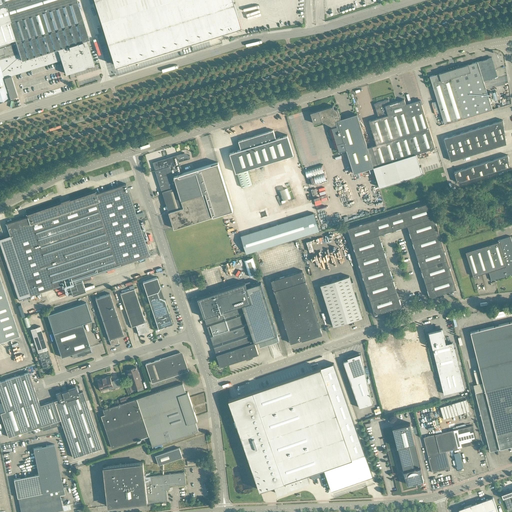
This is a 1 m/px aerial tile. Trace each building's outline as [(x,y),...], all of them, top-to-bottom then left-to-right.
[(89,39),(77,0),(0,0),(0,100),(18,95),(17,95),(11,75),(52,62),(62,59),(66,73),(70,72),(70,74),(74,73),(73,71),(93,65),(94,64),(86,40),(89,39)] [(95,0),(116,65),(139,58),(139,57),(228,29),(230,28),(230,30),(242,26),(235,2),(234,3),(233,1),(233,0),(95,0)] [(480,61),(478,62),(483,81),(497,76),(492,57),(480,61)] [(483,81),(478,62),(477,61),(449,70),(464,118),(492,109),(483,81)] [(430,76),(444,124),(464,118),(449,70),(430,76)] [(435,148),(420,99),(406,104),(404,99),(389,104),(388,102),(389,102),(389,99),(374,103),(378,118),(369,121),(376,145),(367,147),(373,167),(379,187),(422,174),(424,173),(421,165),(420,166),(419,164),(416,154),(435,148)] [(333,105),(310,112),(314,123),(322,121),(331,125),(331,126),(336,124),(337,126),(332,127),(332,128),(335,138),(337,143),(337,144),(339,151),(346,149),(354,173),(373,167),(367,147),(357,114),(341,119),(338,108),(335,109),(334,108),(333,105)] [(503,120),(444,138),(451,161),(506,144),(503,120)] [(273,130),(262,133),(238,141),(241,149),(230,153),(236,172),(293,154),(287,135),(276,138),(273,130)] [(169,212),(174,228),(233,210),(218,162),(198,168),(182,173),(181,169),(182,169),(181,166),(180,166),(179,162),(190,158),(189,156),(190,155),(189,155),(189,156),(184,153),(184,152),(184,153),(167,158),(164,159),(164,158),(164,159),(153,162),(162,191),(177,187),(184,207),(169,212)] [(508,155),(454,171),(457,182),(509,166),(508,155)] [(0,238),(0,244),(18,299),(30,295),(68,282),(72,295),(85,291),(81,278),(150,255),(136,214),(126,184),(96,193),(95,191),(69,199),(69,197),(64,199),(65,201),(26,214),(27,216),(6,223),(10,235),(4,237),(0,238)] [(290,186),(283,189),(287,198),(284,200),(285,201),(288,200),(288,198),(294,196),(290,186)] [(333,212),(339,210),(336,200),(326,203),(327,209),(332,208),(333,212)] [(401,307),(400,303),(401,303),(399,298),(397,299),(395,294),(394,290),(392,285),(395,284),(394,280),(393,280),(391,274),(392,274),(390,269),(388,270),(386,266),(385,261),(383,257),(386,256),(385,251),(384,251),(382,246),(383,245),(381,241),(379,241),(377,237),(376,233),(380,231),(385,230),(386,233),(390,231),(396,229),(401,228),(400,225),(404,224),(409,223),(410,227),(412,231),(409,232),(410,237),(411,237),(413,242),(412,242),(414,247),(416,246),(418,251),(419,255),(421,260),(418,261),(419,265),(420,265),(422,271),(421,271),(423,276),(425,275),(427,279),(428,284),(430,288),(427,289),(428,294),(429,294),(430,298),(436,296),(435,295),(456,289),(429,202),(348,228),(375,314),(396,308),(401,307)] [(314,213),(304,216),(309,233),(319,230),(314,213)] [(498,240),(498,242),(466,252),(473,276),(489,271),(491,280),(511,273),(511,241),(510,236),(498,240)] [(302,270),(271,280),(291,343),(322,333),(302,270)] [(349,276),(321,285),(333,326),(362,317),(349,276)] [(0,341),(19,335),(5,292),(0,277),(0,341)] [(157,277),(143,282),(158,328),(172,323),(164,300),(160,298),(159,298),(157,291),(158,291),(160,287),(157,277)] [(245,282),(198,298),(199,303),(204,317),(217,355),(220,366),(246,358),(246,359),(252,357),(252,356),(258,354),(255,342),(258,341),(266,338),(267,343),(276,340),(278,339),(278,341),(279,340),(261,282),(251,285),(247,287),(245,282)] [(124,292),(120,293),(132,328),(136,327),(139,334),(149,331),(134,288),(130,290),(129,288),(123,290),(124,292)] [(117,337),(123,334),(110,293),(95,298),(109,339),(111,346),(119,343),(117,337)] [(90,347),(82,323),(92,320),(86,302),(47,314),(61,357),(72,354),(73,358),(91,352),(90,348),(90,347)] [(511,321),(471,332),(485,390),(475,393),(490,451),(511,445),(511,321)] [(40,326),(31,329),(38,352),(42,363),(41,363),(41,364),(42,364),(43,368),(48,366),(47,363),(51,362),(47,349),(40,326)] [(437,329),(429,331),(433,347),(433,348),(433,349),(444,394),(464,389),(453,342),(446,344),(442,329),(442,328),(437,329)] [(416,337),(411,338),(414,350),(419,349),(416,337)] [(411,338),(405,339),(408,351),(410,351),(414,350),(411,338)] [(405,339),(400,341),(403,352),(408,351),(405,339)] [(400,341),(394,342),(397,354),(403,352),(400,341)] [(403,352),(397,354),(399,359),(411,356),(410,351),(408,351),(403,352)] [(152,383),(189,371),(188,370),(182,353),(180,352),(161,359),(161,358),(160,358),(160,359),(146,364),(152,383)] [(348,360),(343,361),(359,408),(372,403),(361,355),(361,353),(355,355),(353,357),(352,356),(347,358),(348,360)] [(411,356),(399,359),(400,364),(412,361),(411,356)] [(412,361),(400,364),(401,370),(414,366),(412,361)] [(231,398),(228,399),(260,490),(274,485),(277,493),(278,493),(278,492),(287,489),(292,487),(309,481),(307,474),(324,468),(331,490),(373,476),(334,363),(321,367),(231,398)] [(414,366),(401,370),(402,375),(415,372),(414,366)] [(136,367),(127,370),(133,389),(143,386),(136,367)] [(76,387),(57,393),(59,399),(40,405),(29,372),(0,381),(0,396),(5,411),(0,413),(8,437),(41,426),(43,431),(62,424),(73,457),(101,448),(83,391),(78,392),(76,387)] [(415,372),(402,375),(404,380),(416,377),(415,372)] [(112,381),(110,376),(105,377),(105,378),(103,378),(98,380),(101,389),(105,387),(106,389),(110,388),(110,389),(121,386),(119,379),(112,381)] [(416,377),(404,380),(405,385),(418,382),(416,377)] [(418,382),(405,385),(406,390),(419,387),(418,382)] [(103,409),(106,419),(103,420),(102,418),(112,448),(149,435),(153,446),(199,431),(195,421),(197,421),(194,411),(193,411),(192,407),(193,406),(188,392),(186,392),(183,383),(103,409)] [(419,387),(406,390),(407,396),(420,393),(419,387)] [(420,393),(407,396),(409,401),(421,398),(420,393)] [(464,399),(468,411),(478,409),(474,394),(469,395),(469,398),(464,399)] [(421,398),(409,401),(410,406),(423,403),(421,398)] [(467,418),(475,416),(473,410),(467,412),(464,400),(444,405),(447,417),(466,412),(467,418)] [(404,470),(403,470),(405,476),(407,484),(424,480),(422,472),(410,423),(393,427),(397,447),(398,447),(404,470)] [(477,443),(473,425),(424,437),(432,472),(450,468),(446,451),(477,443)] [(39,474),(14,479),(18,497),(19,497),(21,511),(47,511),(62,509),(59,494),(64,493),(54,444),(34,448),(39,474)] [(179,447),(156,455),(159,465),(182,457),(179,447)] [(463,473),(469,472),(464,454),(458,456),(463,473)] [(185,472),(156,475),(145,476),(143,462),(103,466),(108,506),(148,502),(168,500),(167,490),(168,489),(168,488),(169,488),(170,488),(170,486),(186,484),(185,472)] [(511,489),(501,494),(503,498),(504,498),(509,510),(511,509),(511,489)] [(498,511),(493,497),(459,509),(459,511),(498,511)]
